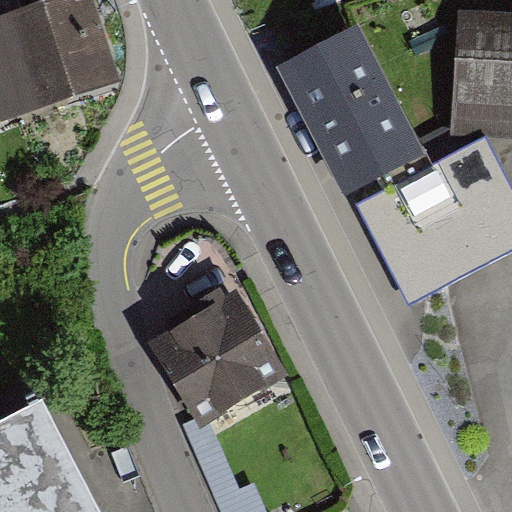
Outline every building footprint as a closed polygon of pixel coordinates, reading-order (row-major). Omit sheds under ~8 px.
[(91,0),(83,0),(0,26),(0,124),(2,130),(121,93),(91,0)] [(511,21),(460,18),(450,142),(511,146),(511,21)] [(429,177),(361,40),(281,80),(348,217),(358,212),(429,177)] [(511,264),(511,195),(488,148),(429,177),(358,212),(409,315),(511,264)] [(238,303),(150,355),(201,440),(289,388),(238,303)] [(0,511),(100,511),(43,402),(0,425),(0,511)]
